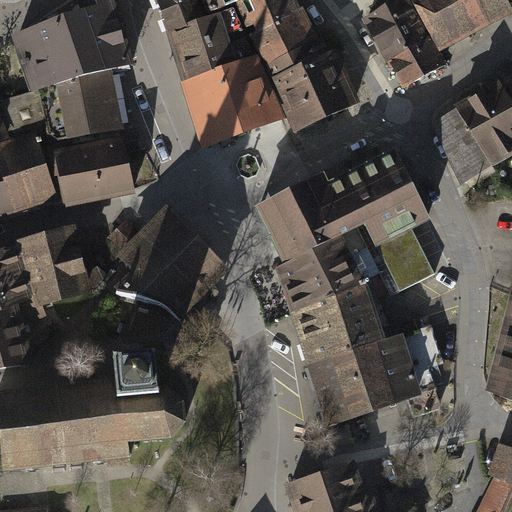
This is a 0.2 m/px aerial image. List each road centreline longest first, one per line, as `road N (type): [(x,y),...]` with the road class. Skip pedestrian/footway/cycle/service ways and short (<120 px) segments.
road 1 (residential): [(393,111),(447,200),(468,269),(478,422)]
road 2 (residential): [(200,195),(245,297),(270,467)]
road 3 (residential): [(478,422),(270,467)]
road 4 (residential): [(393,111),(236,192),(200,195)]
road 5 (residential): [(200,195),(0,241)]
road 6 (residential): [(140,0),(154,73),(200,195)]
road 7 (residential): [(511,37),(393,111)]
